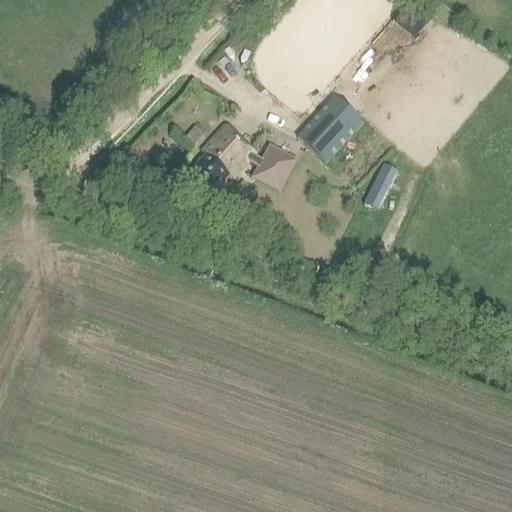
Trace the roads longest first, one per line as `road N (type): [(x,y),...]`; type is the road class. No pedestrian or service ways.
road 1 (unclassified): [(511,367),(0,159)]
road 2 (track): [(70,185),(243,0)]
